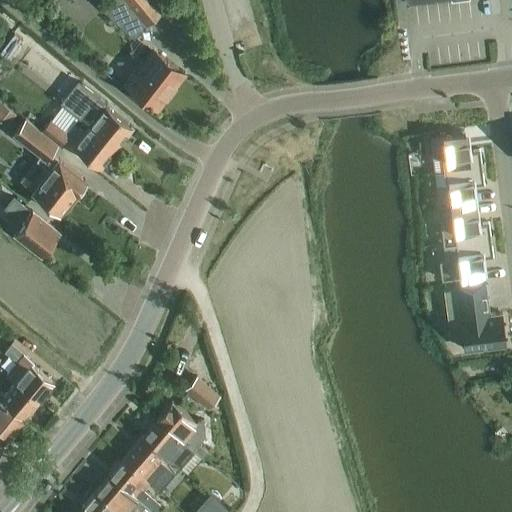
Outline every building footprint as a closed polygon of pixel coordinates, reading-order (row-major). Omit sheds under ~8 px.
[(114,0),(103,11),(133,38),(146,25),(162,11),(152,0),(114,0)] [(14,28),(5,37),(15,47),(24,38),(14,28)] [(0,50),(0,55),(9,62),(18,50),(7,42),(0,50)] [(184,73),(151,48),(124,84),(157,109),(184,73)] [(7,82),(0,86),(0,95),(10,110),(21,102),(7,82)] [(88,126),(115,147),(131,128),(93,97),(82,111),(93,120),(88,126)] [(0,103),(0,121),(6,126),(14,114),(0,103)] [(56,144),(41,131),(25,119),(13,134),(39,156),(36,160),(19,182),(32,191),(59,213),(61,211),(65,211),(71,204),(69,201),(85,181),(50,153),(56,144)] [(74,125),(67,133),(50,119),(41,131),(56,144),(59,145),(64,139),(99,168),(115,147),(88,126),(83,132),(74,125)] [(441,156),(443,171),(481,167),(479,150),(469,151),(467,135),(465,135),(429,139),(432,157),(441,156)] [(481,167),(443,171),(445,186),(435,188),(437,205),(476,201),(474,184),(483,183),(481,167)] [(41,254),(59,232),(32,211),(31,212),(13,198),(5,208),(23,222),(14,233),(41,254)] [(476,207),(439,211),(443,244),(490,239),(488,222),(478,223),(476,207)] [(490,239),(443,244),(445,258),(439,259),(441,278),(485,273),(483,257),(492,256),(490,239)] [(485,284),(444,289),(449,332),(462,330),(464,349),(504,344),(500,312),(489,313),(485,284)] [(51,384),(29,365),(31,362),(10,343),(3,351),(15,362),(4,374),(13,382),(12,382),(36,402),(51,384)] [(184,390),(208,410),(220,395),(196,375),(184,390)] [(0,400),(22,420),(36,402),(12,382),(0,396),(0,400)] [(22,420),(0,400),(0,443),(1,445),(22,420)] [(203,420),(195,422),(171,401),(156,419),(192,449),(202,457),(207,451),(198,443),(204,436),(203,420)] [(202,457),(192,449),(156,419),(141,436),(168,459),(187,474),(202,457)] [(163,464),(168,459),(141,436),(122,459),(148,482),(149,481),(159,490),(173,472),(163,464)] [(142,490),(148,482),(122,459),(108,475),(151,511),(156,511),(161,506),(142,490)] [(136,511),(151,511),(108,475),(94,492),(117,511),(134,511),(136,511)] [(184,511),(228,511),(230,510),(211,494),(211,495),(198,484),(193,489),(206,499),(202,505),(194,499),(184,511)] [(117,511),(94,492),(81,508),(85,511),(117,511)] [(223,502),(233,511),(235,511),(243,504),(231,494),(223,502)]
